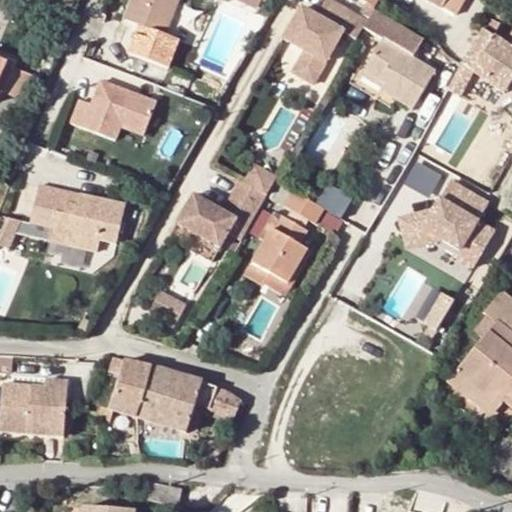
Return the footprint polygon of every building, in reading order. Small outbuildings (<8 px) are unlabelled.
[(133,0),(125,22),(138,27),(150,32),(146,41),(135,37),(128,55),(168,70),(178,42),(165,38),(178,0),(133,0)] [(272,0),(238,0),(263,10),(265,3),(271,4),(272,0)] [(357,42),(368,23),(328,0),(318,19),(302,10),(284,41),(305,53),(293,75),(314,87),(344,35),(357,42)] [(360,0),(376,9),(379,4),(381,0),(360,0)] [(381,0),(379,4),(393,12),(400,0),(381,0)] [(424,0),(442,10),(447,0),(424,0)] [(511,1),(509,0),(500,0),(489,20),(502,26),(511,4),(511,1)] [(384,38),(364,70),(385,83),(382,91),(415,110),(438,71),(415,57),(425,42),(376,10),(368,23),(366,27),(384,38)] [(138,27),(135,37),(146,41),(150,32),(138,27)] [(484,32),(461,64),(472,73),(488,86),(503,98),(511,84),(511,36),(505,46),(484,32)] [(445,55),(461,64),(469,48),(453,40),(445,55)] [(7,64),(0,81),(0,92),(3,93),(14,67),(7,64)] [(460,96),(472,73),(461,64),(447,89),(460,96)] [(150,115),(94,92),(85,115),(73,110),(64,133),(108,151),(113,137),(136,147),(150,115)] [(268,197),(316,224),(325,210),(277,181),(268,197)] [(245,236),(267,198),(241,183),(223,214),(194,197),(178,226),(220,250),(233,228),(245,236)] [(435,210),(401,219),(408,249),(442,240),(460,251),(456,257),(474,268),(495,234),(478,224),(489,206),(452,183),(435,210)] [(125,207),(80,196),(78,207),(65,205),(68,193),(38,187),(29,224),(52,230),(67,233),(64,247),(97,254),(99,242),(117,246),(125,207)] [(80,196),(68,193),(65,205),(78,207),(80,196)] [(272,229),(253,263),(289,284),(309,249),(299,244),(306,230),(283,217),(276,229),(272,229)] [(13,235),(48,243),(52,230),(29,224),(0,218),(0,248),(7,251),(13,235)] [(289,284),(253,263),(246,274),(282,295),(289,284)] [(484,314),(487,316),(497,324),(511,336),(511,299),(502,291),(484,314)] [(185,308),(161,294),(152,311),(164,318),(160,325),(171,331),(185,308)] [(475,332),(484,340),(497,324),(487,316),(475,332)] [(511,403),(511,336),(497,324),(484,340),(457,373),(501,411),(510,402),(511,403)] [(134,420),(152,368),(116,358),(110,376),(117,378),(106,413),(113,414),(134,420)] [(152,368),(134,420),(213,442),(218,422),(192,412),(201,383),(166,372),(152,368)] [(501,411),(457,373),(447,384),(493,421),(501,411)] [(46,388),(3,384),(0,409),(0,431),(64,438),(70,383),(47,381),(46,388)] [(111,427),(113,414),(106,413),(100,412),(97,418),(104,423),(104,427),(111,427)] [(182,490),(153,484),(149,501),(179,507),(182,490)]
